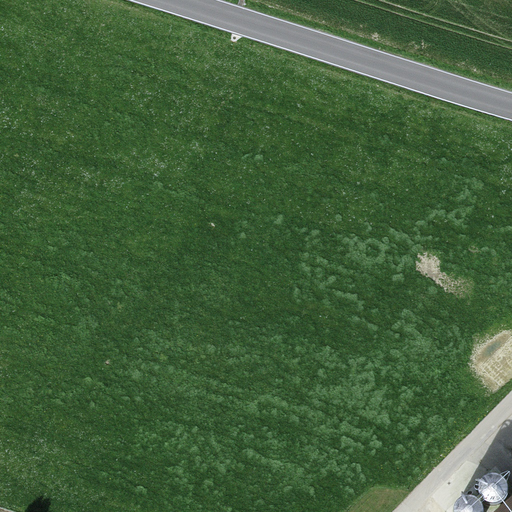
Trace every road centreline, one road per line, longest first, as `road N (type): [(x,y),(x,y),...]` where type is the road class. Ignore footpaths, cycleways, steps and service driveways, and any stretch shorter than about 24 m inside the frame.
road 1 (secondary): [(172,0),(511,105)]
road 2 (residential): [(405,511),(511,402)]
